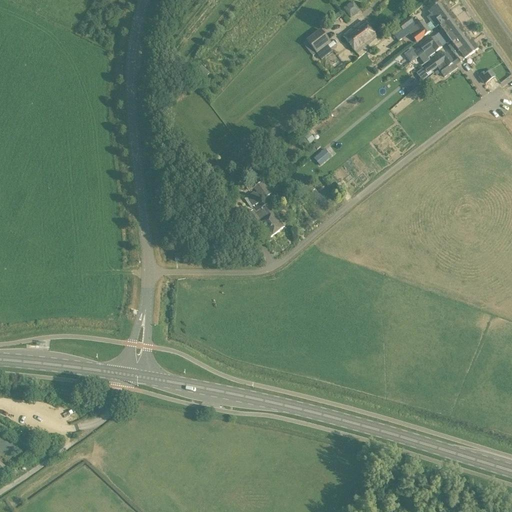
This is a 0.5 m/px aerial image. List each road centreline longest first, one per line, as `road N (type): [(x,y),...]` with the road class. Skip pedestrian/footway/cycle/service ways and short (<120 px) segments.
road 1 (unclassified): [(147,273),(260,267),(387,168),(472,111),(506,98)]
road 2 (primary): [(147,378),(304,408),(511,469)]
road 3 (unclassified): [(147,273),(129,88),(143,0)]
road 4 (primary): [(0,359),(124,373)]
